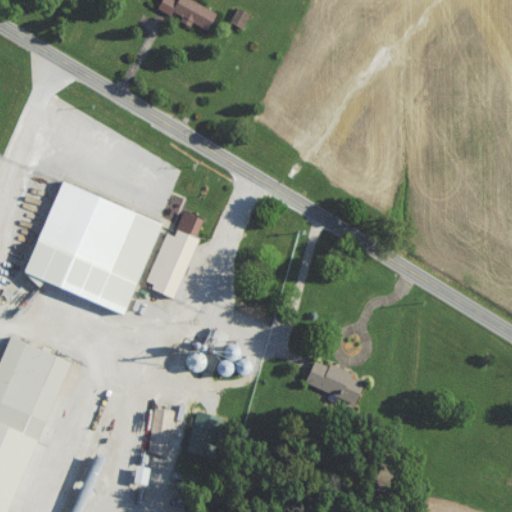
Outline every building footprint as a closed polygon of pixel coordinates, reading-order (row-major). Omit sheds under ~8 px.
[(162,0),(155,15),(207,38),(216,17),(179,0),(177,6),(164,0),(162,0)] [(60,186),(37,247),(111,276),(135,215),(60,186)] [(164,237),(143,291),(175,303),(198,243),(195,242),(202,223),(182,216),(172,241),(164,237)] [(0,408),(48,427),(72,364),(23,346),(0,408)] [(354,409),(364,383),(313,364),(303,390),(354,409)] [(168,415),(152,415),(152,439),(168,439),(168,415)] [(0,511),(11,511),(39,441),(0,425),(0,511)] [(503,477),(485,469),(479,484),(498,491),(503,477)]
